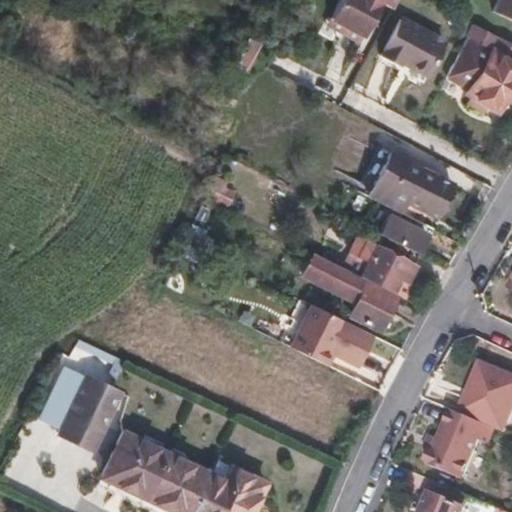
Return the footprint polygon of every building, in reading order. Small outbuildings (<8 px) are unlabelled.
[(336,0),(326,23),(358,39),(376,5),(386,11),(391,0),(336,0)] [(511,0),(496,0),(491,12),(511,21),(511,0)] [(441,40),(398,18),(380,53),(398,63),(400,58),(426,71),(441,40)] [(465,38),(487,49),(465,96),(494,111),(509,106),(506,96),(511,84),(511,44),(472,25),(465,38)] [(419,166),(390,151),(368,194),(399,210),(405,200),(412,187),(409,186),(419,166)] [(409,186),(412,187),(405,200),(433,215),(451,182),(419,166),(409,186)] [(425,234),(388,214),(377,233),(415,252),(425,234)] [(407,261),(356,235),(340,266),(367,279),(391,292),(399,277),(407,261)] [(315,253),(303,276),(355,302),(365,282),(367,279),(340,266),(315,253)] [(414,264),(407,261),(399,277),(405,280),(414,264)] [(365,282),(355,302),(349,314),(378,329),(395,297),(365,282)] [(369,333),(314,306),(292,348),(321,362),(327,352),(352,365),(369,333)] [(511,414),(511,373),(481,360),(458,412),(495,428),(504,432),(511,414)] [(84,374),(74,370),(44,429),(54,434),(84,374)] [(121,391),(84,374),(54,434),(90,451),(121,391)] [(458,412),(450,408),(433,448),(429,450),(425,457),(427,463),(462,478),(479,439),(488,443),(495,428),(458,412)] [(120,433),(99,476),(174,511),(186,511),(205,472),(120,433)] [(220,479),(205,472),(186,511),(247,511),(262,483),(227,466),(220,479)] [(509,511),(435,482),(430,493),(466,508),(465,510),(470,511),(509,511)] [(466,508),(430,493),(422,511),(464,511),(465,510),(466,508)]
